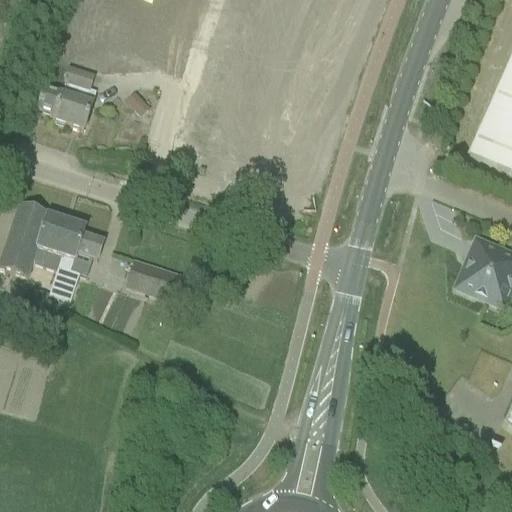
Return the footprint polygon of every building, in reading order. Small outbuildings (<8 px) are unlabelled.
[(511,64),(467,166),(511,185),(511,64)] [(81,136),(94,97),(87,94),(92,79),(67,71),(62,87),(64,88),(61,97),(43,92),(35,115),(52,120),(50,126),(81,136)] [(139,107),(132,114),(138,122),(146,114),(139,107)] [(17,211),(0,262),(0,274),(26,283),(30,269),(55,277),(65,245),(62,244),(67,227),(46,220),(17,211)] [(55,277),(47,302),(68,309),(78,280),(69,277),(75,259),(95,266),(101,247),(81,240),(83,233),(67,227),(62,244),(65,245),(55,277)] [(501,313),(511,288),(511,262),(475,246),(454,293),(501,313)] [(188,285),(178,282),(132,267),(124,293),(180,311),(188,285)] [(201,295),(227,303),(231,288),(206,280),(201,295)] [(25,316),(39,321),(47,299),(32,294),(25,316)] [(31,345),(36,330),(25,326),(20,341),(31,345)]
